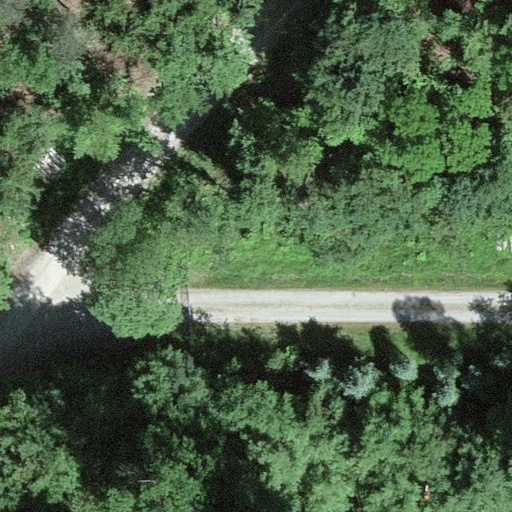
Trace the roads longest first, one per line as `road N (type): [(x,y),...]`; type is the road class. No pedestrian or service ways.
road 1 (track): [(0,335),(511,300)]
road 2 (track): [(0,333),(103,200),(293,0)]
